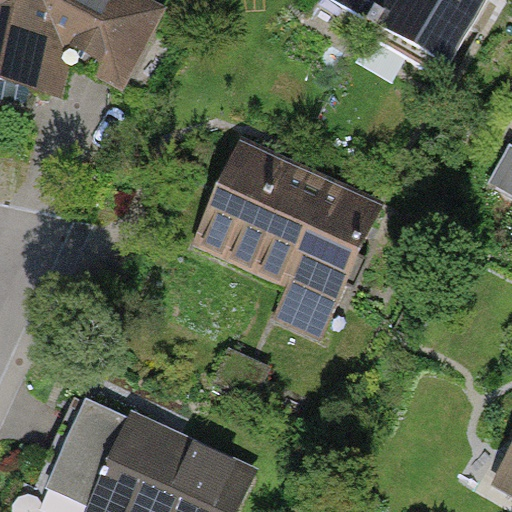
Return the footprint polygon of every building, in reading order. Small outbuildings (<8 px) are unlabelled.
[(117,99),(159,24),(115,0),(0,0),(0,90),(62,103),(69,71),(117,99)] [(457,79),(503,0),(324,0),(325,1),(457,79)] [(319,347),(387,211),(247,142),(195,246),(284,290),(269,322),(319,347)] [(511,153),(491,191),(511,203),(511,153)] [(80,398),(35,492),(77,511),(242,511),(257,482),(80,398)] [(511,461),(494,493),(511,503),(511,461)]
